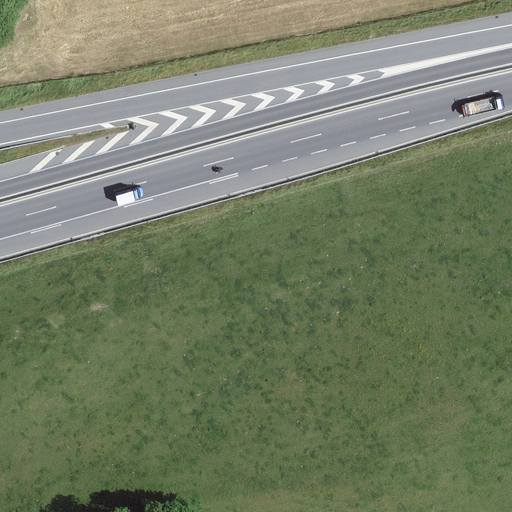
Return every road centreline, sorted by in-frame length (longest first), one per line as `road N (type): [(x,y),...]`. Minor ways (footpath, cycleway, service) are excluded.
road 1 (trunk): [(0,222),(511,87)]
road 2 (trunk): [(511,55),(0,190)]
road 3 (trunk): [(511,38),(0,134)]
